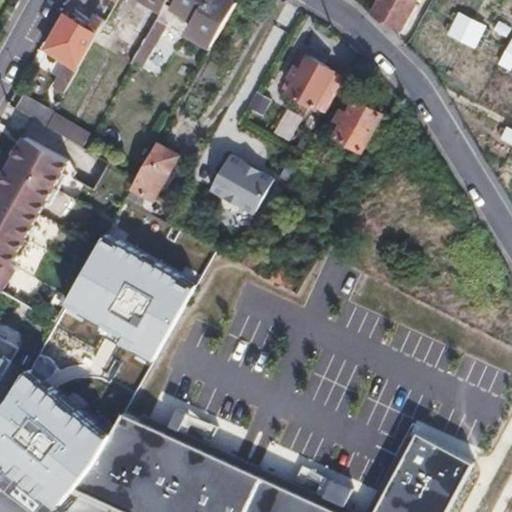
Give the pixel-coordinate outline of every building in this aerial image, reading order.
[(140,0),(163,13),(168,4),(170,0),(140,0)] [(170,0),(168,4),(197,20),(191,33),(212,46),(237,2),(232,0),(170,0)] [(381,0),(375,12),(402,27),(416,0),(381,0)] [(462,10),(450,32),(478,47),(489,24),(462,10)] [(56,86),(65,91),(93,42),(106,20),(98,16),(90,29),(66,16),(47,49),(70,62),(56,86)] [(147,39),(108,17),(106,20),(93,42),(133,64),(134,62),(147,39)] [(158,21),(151,33),(147,39),(134,62),(143,67),(155,45),(166,26),(158,21)] [(511,32),(496,26),(486,53),(502,59),(511,33),(511,32)] [(511,41),(501,63),(511,68),(511,41)] [(284,89),(317,107),(335,70),(304,53),(284,89)] [(317,107),(327,113),(347,77),(335,70),(317,107)] [(258,91),(251,106),(265,113),(272,98),(258,91)] [(23,95),(17,107),(47,124),(53,112),(23,95)] [(378,142),(390,120),(358,102),(351,114),(345,110),(333,133),(361,149),(369,137),(378,142)] [(53,112),(47,124),(79,144),(85,147),(92,135),(53,112)] [(511,125),(509,124),(503,137),(511,141),(511,125)] [(70,160),(26,136),(18,150),(13,147),(0,170),(0,171),(5,174),(0,182),(0,288),(1,290),(3,290),(17,265),(13,263),(18,253),(23,255),(39,225),(35,223),(47,201),(51,204),(68,174),(63,171),(70,160)] [(139,178),(134,188),(155,199),(179,155),(159,143),(139,178)] [(232,154),(213,189),(224,196),(218,207),(238,218),(244,207),(256,214),(276,179),(232,154)] [(193,235),(185,250),(209,264),(217,250),(193,235)] [(252,247),(241,263),(260,273),(269,256),(252,247)] [(269,277),(297,292),(306,276),(278,262),(269,277)] [(0,383),(20,347),(0,335),(0,383)] [(0,490),(27,457),(40,468),(45,464),(53,471),(75,444),(53,425),(65,403),(91,356),(66,343),(45,387),(8,432),(0,442),(0,490)] [(164,390),(153,409),(186,430),(198,411),(164,390)] [(75,444),(53,471),(61,477),(58,483),(70,493),(75,487),(97,461),(75,444)] [(269,445),(262,463),(295,476),(293,479),(352,502),(360,480),(269,445)] [(352,505),(371,511),(374,511),(383,492),(361,484),(352,505)]
